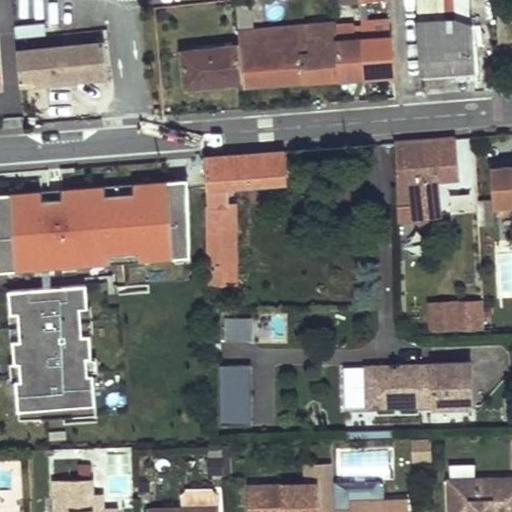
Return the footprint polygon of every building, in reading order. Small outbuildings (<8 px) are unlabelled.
[(333,41),(331,24),(247,31),(243,0),(237,0),(240,36),(238,36),(239,49),(243,83),(243,86),(337,79),(333,41)] [(452,0),(416,3),(418,22),(452,20),(467,26),(464,0),(452,0)] [(471,68),(467,26),(452,20),(418,22),(422,71),(471,68)] [(55,46),(53,24),(19,28),(23,84),(107,76),(102,42),(55,46)] [(392,75),(388,37),(361,39),(365,77),(392,75)] [(365,77),(361,39),(333,41),(337,79),(365,77)] [(243,83),(239,49),(183,53),(185,88),(243,83)] [(457,176),(455,137),(394,142),(396,202),(411,201),(413,217),(438,216),(433,177),(457,176)] [(228,185),(286,180),(284,151),(203,157),(209,282),(238,281),(237,205),(228,204),(228,185)] [(511,165),(510,159),(490,161),(493,204),(495,204),(509,203),(511,202),(511,165)] [(441,213),(475,213),(474,160),(459,160),(459,182),(441,182),(441,213)] [(359,174),(333,176),(336,212),(363,210),(359,174)] [(187,187),(187,178),(168,180),(169,189),(187,187)] [(190,255),(187,187),(169,189),(168,180),(134,182),(135,191),(106,194),(106,185),(62,188),(63,197),(43,199),(43,190),(10,193),(11,202),(0,202),(0,263),(13,262),(14,270),(44,267),(43,261),(63,259),(64,265),(112,262),(111,254),(140,252),(140,259),(190,255)] [(135,191),(134,182),(106,185),(106,194),(135,191)] [(62,188),(43,190),(43,199),(63,197),(62,188)] [(10,193),(0,193),(0,202),(11,202),(10,193)] [(490,223),(489,199),(476,200),(477,225),(490,223)] [(509,203),(495,204),(496,213),(510,212),(509,203)] [(112,262),(112,263),(140,261),(140,259),(140,252),(111,254),(112,262)] [(51,275),(65,273),(64,265),(63,259),(43,261),(44,267),(45,287),(46,300),(53,299),(52,287),(51,275)] [(13,262),(0,263),(0,272),(14,271),(14,270),(13,262)] [(45,287),(10,290),(12,313),(19,312),(22,339),(14,340),(21,420),(98,414),(91,333),(84,334),(81,307),(89,307),(87,284),(52,287),(53,299),(46,300),(45,287)] [(480,298),(460,298),(460,303),(461,328),(482,327),(480,298)] [(460,303),(431,304),(432,329),(461,328),(460,303)] [(89,307),(81,307),(84,334),(91,333),(93,333),(91,306),(89,307)] [(22,339),(19,312),(12,313),(10,313),(12,340),(14,340),(22,339)] [(251,339),(251,317),(224,316),(224,338),(251,339)] [(423,369),(414,369),(414,363),(398,364),(398,362),(388,362),(388,364),(377,364),(378,372),(370,380),(363,380),(363,382),(364,406),(430,403),(430,406),(469,405),(468,360),(430,361),(430,362),(423,363),(423,369)] [(249,363),(227,363),(228,399),(251,398),(249,363)] [(378,372),(377,364),(362,365),(363,380),(370,380),(378,372)] [(364,406),(363,382),(348,383),(349,406),(364,406)] [(229,423),(252,423),(251,398),(228,399),(229,423)] [(430,438),(394,439),(395,463),(431,461),(430,438)] [(330,511),(331,506),(329,463),(302,464),(302,482),(314,482),(315,511),(330,511)] [(511,511),(511,475),(445,479),(446,511),(511,511)] [(88,476),(51,478),(52,511),(115,511),(115,507),(99,508),(98,492),(89,493),(88,476)] [(302,482),(244,484),(245,511),(315,511),(314,482),(302,482)] [(213,511),(213,506),(213,491),(209,488),(181,489),(178,493),(178,507),(145,509),(145,511),(213,511)] [(347,505),(331,506),(330,511),(405,511),(405,498),(347,500),(347,505)]
